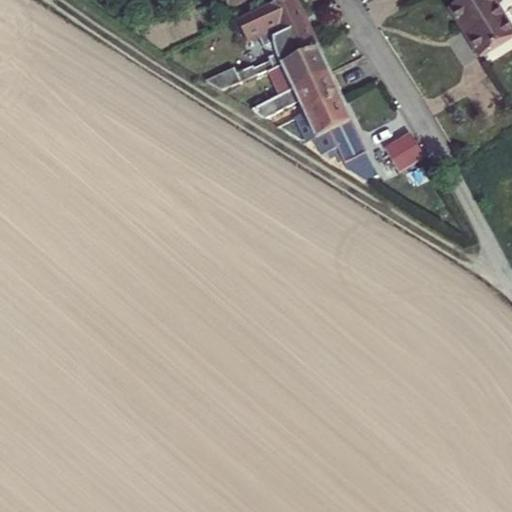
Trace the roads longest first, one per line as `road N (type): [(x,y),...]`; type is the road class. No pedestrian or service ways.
road 1 (track): [(69,0),(511,287)]
road 2 (residential): [(342,0),(450,172)]
road 3 (unclassified): [(450,172),(511,282)]
